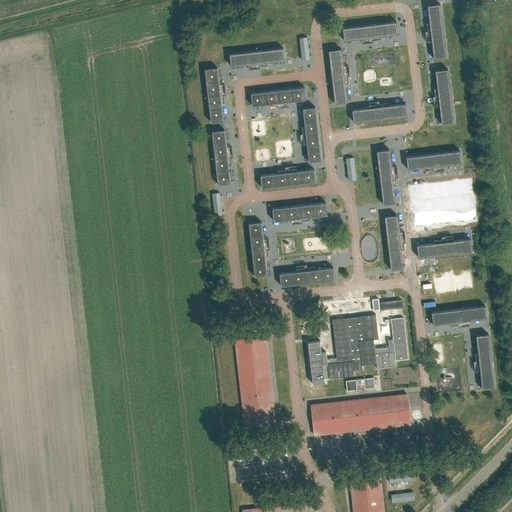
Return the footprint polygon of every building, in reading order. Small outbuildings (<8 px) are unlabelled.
[(440,4),(427,5),(434,59),(446,57),(440,4)] [(397,34),(396,21),(342,27),(344,40),(397,34)] [(307,37),(299,38),(302,60),(309,59),(307,37)] [(283,48),(229,54),(231,66),(284,60),(283,48)] [(335,104),(347,102),(341,49),(328,50),(335,104)] [(205,69),(211,122),(223,121),(217,67),(205,69)] [(454,122),(448,69),(435,70),(441,124),(454,122)] [(306,99),(304,87),(251,93),(252,106),(306,99)] [(353,122),(407,116),(405,103),(352,110),(353,122)] [(308,162),(321,160),(315,107),(302,108),(308,162)] [(230,183),(224,130),(212,131),(218,185),(230,183)] [(376,151),(383,204),(396,203),(389,149),(376,151)] [(460,150),(406,157),(407,169),(461,163),(460,150)] [(349,181),(356,180),(353,158),(346,158),(349,181)] [(315,181),(314,169),(260,175),(262,188),(315,181)] [(220,193),(212,194),(215,216),(222,215),(220,193)] [(273,221),(327,215),(326,202),(272,208),(273,221)] [(450,211),(443,211),(445,229),(452,229),(450,211)] [(391,270),(403,268),(397,215),(384,216),(391,270)] [(267,275),(261,221),(248,223),(254,277),(267,275)] [(418,258),(472,251),(470,239),(416,245),(418,258)] [(279,273),(281,286),(334,280),(333,267),(279,273)] [(379,302),(380,310),(402,307),(401,300),(379,302)] [(431,312),(433,325),(487,318),(485,305),(431,312)] [(375,314),(332,319),(336,358),(322,359),(320,340),(308,342),(312,384),(325,383),(324,379),(329,378),(353,375),(353,371),(362,370),(362,365),(376,363),(373,339),(378,339),(375,314)] [(391,319),(395,360),(408,359),(403,317),(391,319)] [(494,387),(488,334),(476,335),(482,389),(494,387)] [(245,424),(274,420),(265,336),(235,340),(245,424)] [(357,390),(365,389),(375,388),(373,378),(363,379),(356,380),(346,381),(347,391),(357,390)] [(314,434),(325,433),(410,424),(407,394),(311,405),(314,434)] [(484,400),(448,404),(451,435),(488,431),(484,400)] [(381,437),(369,438),(371,450),(383,449),(381,437)] [(411,473),(388,475),(389,483),(411,480),(411,473)] [(353,511),(383,511),(380,476),(350,479),(353,511)] [(413,492),(391,495),(392,502),(414,500),(413,492)] [(243,511),(315,511),(315,502),(248,509),(243,510),(243,511)]
